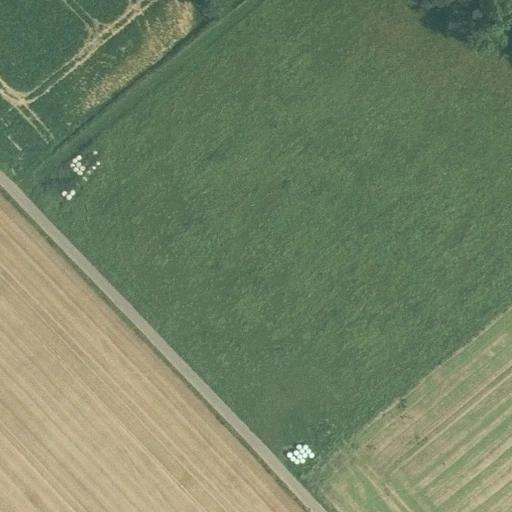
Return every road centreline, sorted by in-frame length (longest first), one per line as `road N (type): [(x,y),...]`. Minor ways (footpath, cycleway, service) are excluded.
road 1 (track): [(315,511),(16,193)]
road 2 (track): [(16,193),(251,0)]
